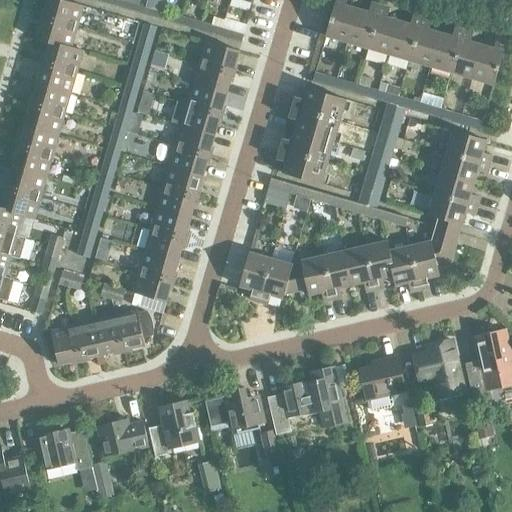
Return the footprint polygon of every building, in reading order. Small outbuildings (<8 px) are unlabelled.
[(84,8),(56,0),(50,0),(45,20),(78,30),(84,8)] [(116,9),(119,0),(117,0),(103,0),(102,5),(116,9)] [(133,4),(119,0),(116,9),(130,13),(133,4)] [(348,42),(357,9),(346,6),(347,0),(336,0),(326,36),(348,42)] [(368,49),(381,6),(372,3),(369,13),(357,9),(348,42),(368,49)] [(389,55),(399,21),(387,18),(390,8),(381,6),(368,49),(389,55)] [(158,20),(161,12),(147,8),(144,16),(158,20)] [(175,16),(161,12),(158,20),(173,24),(175,16)] [(410,61),(422,18),(413,15),(410,25),(399,21),(389,55),(410,61)] [(431,67),(441,33),(429,30),(431,20),(422,18),(410,61),(431,67)] [(199,32),(202,23),(188,19),(185,28),(199,32)] [(78,30),(45,20),(39,42),(50,45),(50,44),(72,50),(73,49),(78,30)] [(216,27),(202,23),(199,32),(213,35),(216,27)] [(146,25),(143,36),(154,39),(157,28),(146,25)] [(452,73),(464,30),(455,27),(452,37),(441,33),(431,67),(452,73)] [(473,79),(482,45),(471,42),(473,32),(464,30),(452,73),(473,79)] [(242,43),(244,35),(230,31),(228,39),(242,43)] [(151,49),(154,39),(143,36),(140,46),(151,49)] [(494,85),(507,42),(497,39),(494,49),(482,45),(473,79),(494,85)] [(233,72),(239,51),(206,41),(200,62),(233,72)] [(84,52),(73,49),(72,50),(50,44),(50,45),(44,65),(77,74),(84,52)] [(148,60),(151,49),(140,46),(137,56),(148,60)] [(167,66),(170,51),(154,48),(152,63),(167,66)] [(145,70),(148,60),(137,56),(133,67),(145,70)] [(227,93),(233,72),(200,62),(194,83),(227,93)] [(77,74),(44,65),(38,85),(71,95),(77,74)] [(142,80),(145,70),(133,67),(130,77),(142,80)] [(330,77),(315,73),(313,81),(328,86),(330,77)] [(362,76),(359,86),(370,89),(373,79),(362,76)] [(139,91),(142,80),(130,77),(127,88),(139,91)] [(355,94),(358,85),(344,81),(341,90),(355,94)] [(221,114),(227,93),(194,83),(188,104),(221,114)] [(71,95),(38,85),(32,106),(65,116),(71,95)] [(359,86),(358,85),(355,94),(369,98),(372,89),(370,89),(359,86)] [(136,101),(139,91),(127,88),(124,98),(136,101)] [(140,109),(151,113),(156,93),(145,89),(140,109)] [(346,100),(308,89),(305,100),(295,97),(292,107),(340,121),(346,100)] [(397,106),(399,97),(385,93),(383,102),(388,104),(397,106)] [(413,102),(399,97),(397,106),(405,109),(411,110),(413,102)] [(133,112),(136,101),(124,98),(121,109),(133,112)] [(221,114),(188,104),(178,101),(172,122),(182,125),(215,135),(221,114)] [(405,109),(397,106),(388,104),(385,116),(402,121),(405,109)] [(65,116),(32,106),(26,127),(59,136),(65,116)] [(439,118),(441,110),(427,106),(425,114),(439,118)] [(340,121),(292,107),(289,118),(299,120),(296,131),(334,142),(340,121)] [(130,122),(133,112),(121,109),(118,119),(130,122)] [(455,114),(441,110),(439,118),(453,122),(455,114)] [(398,133),(402,121),(385,116),(381,129),(398,133)] [(481,131),(483,122),(468,118),(466,126),(481,131)] [(127,133),(130,122),(118,119),(115,129),(127,133)] [(209,156),(215,135),(182,125),(176,146),(209,156)] [(59,136),(26,127),(20,147),(53,157),(59,136)] [(124,143),(127,133),(115,129),(112,140),(124,143)] [(394,146),(398,133),(381,129),(377,141),(394,146)] [(172,142),(136,130),(131,146),(167,158),(172,142)] [(334,142),(296,131),(293,141),(283,138),(280,149),(328,163),(334,142)] [(483,153),(486,140),(453,131),(447,152),(490,165),(492,156),(483,153)] [(120,154),(124,143),(112,140),(109,150),(120,154)] [(391,158),(394,146),(377,141),(374,154),(391,158)] [(203,177),(209,156),(176,146),(170,167),(203,177)] [(53,157),(20,147),(14,168),(47,178),(53,157)] [(328,163),(280,149),(277,159),(287,162),(283,173),(321,184),(328,163)] [(117,164),(120,154),(109,150),(106,161),(117,164)] [(487,174),(490,165),(447,152),(441,173),(474,183),(477,171),(487,174)] [(388,168),(391,158),(374,154),(370,166),(387,171),(388,168)] [(391,158),(388,168),(396,170),(398,161),(391,158)] [(197,198),(203,177),(170,167),(169,169),(140,160),(137,173),(160,180),(161,174),(167,176),(164,188),(197,198)] [(114,174),(117,164),(106,161),(103,171),(114,174)] [(384,183),(387,171),(370,166),(367,179),(384,183)] [(47,178),(14,168),(8,188),(41,198),(47,178)] [(114,174),(103,171),(100,182),(111,185),(114,174)] [(471,195),(474,183),(441,173),(435,194),(478,206),(480,197),(471,195)] [(284,191),(286,182),(272,178),(269,186),(284,191)] [(380,196),(384,183),(367,179),(363,191),(380,196)] [(108,195),(111,185),(100,182),(97,192),(108,195)] [(313,199),(315,191),(300,186),(297,195),(313,199)] [(8,188),(2,208),(2,209),(24,216),(23,217),(35,220),(41,198),(8,188)] [(191,219),(197,198),(164,188),(158,209),(191,219)] [(416,189),(412,201),(429,206),(433,194),(416,189)] [(328,204),(330,195),(315,191),(313,199),(328,204)] [(377,209),(380,196),(363,191),(359,204),(361,204),(377,209)] [(105,206),(108,195),(97,192),(94,203),(105,206)] [(475,215),(478,206),(435,194),(428,215),(462,225),(465,212),(475,215)] [(358,213),(361,204),(359,204),(344,199),(341,208),(358,213)] [(102,216),(105,206),(94,203),(90,213),(102,216)] [(376,218),(378,209),(377,209),(361,204),(358,213),(376,218)] [(2,209),(2,208),(0,207),(0,230),(18,236),(23,217),(24,216),(2,209)] [(185,240),(191,219),(158,209),(151,230),(185,240)] [(99,227),(102,216),(90,213),(87,223),(99,227)] [(406,226),(408,218),(391,213),(389,221),(406,226)] [(96,237),(99,227),(87,223),(84,234),(96,237)] [(450,263),(458,232),(435,226),(431,242),(410,246),(420,290),(429,288),(427,278),(440,275),(437,266),(450,263)] [(18,236),(0,230),(0,253),(12,257),(18,236)] [(179,260),(185,240),(151,230),(145,251),(179,260)] [(93,247),(96,237),(84,234),(81,244),(93,247)] [(61,249),(64,238),(52,235),(49,245),(61,249)] [(108,258),(114,239),(102,236),(97,255),(108,258)] [(389,251),(390,251),(388,241),(365,246),(376,290),(385,288),(382,278),(393,276),(394,276),(389,251)] [(90,258),(93,247),(81,244),(78,255),(90,258)] [(58,259),(61,249),(49,245),(46,256),(58,259)] [(376,290),(365,246),(345,251),(352,285),(364,283),(366,292),(376,290)] [(420,290),(410,246),(390,251),(389,251),(394,276),(393,276),(395,286),(408,283),(411,292),(420,290)] [(173,281),(179,260),(145,251),(139,272),(173,281)] [(352,285),(345,251),(323,256),(333,300),(343,298),(340,288),(352,285)] [(12,257),(0,253),(0,275),(6,277),(12,257)] [(259,302),(272,259),(250,253),(240,286),(253,290),(250,299),(259,302)] [(46,256),(44,266),(51,268),(55,269),(58,259),(46,256)] [(333,300),(323,256),(301,261),(302,262),(292,264),(292,265),(284,294),(285,294),(308,289),(309,295),(322,292),(324,302),(333,300)] [(284,294),(292,265),(272,259),(259,302),(268,305),(271,295),(284,299),(285,294),(284,294)] [(44,266),(41,276),(52,280),(55,269),(51,268),(44,266)] [(70,287),(73,276),(63,272),(59,284),(70,287)] [(167,302),(173,281),(139,272),(133,293),(158,300),(167,302)] [(49,290),(52,280),(41,276),(38,287),(49,290)] [(84,278),(73,276),(70,287),(81,290),(84,278)] [(112,299),(115,287),(104,284),(101,296),(112,299)] [(46,301),(49,290),(38,287),(35,297),(46,301)] [(126,290),(115,287),(112,299),(122,302),(126,290)] [(35,297),(31,310),(42,314),(46,301),(35,297)] [(158,300),(155,311),(164,314),(166,305),(167,302),(158,300)] [(138,311),(116,316),(124,350),(146,345),(138,311)] [(102,355),(124,350),(116,316),(95,321),(102,355)] [(81,360),(102,355),(95,321),(73,326),(81,360)] [(59,365),(81,360),(73,326),(51,331),(59,365)] [(475,337),(480,361),(466,364),(475,403),(492,399),(490,390),(511,384),(511,355),(506,330),(490,333),(490,331),(479,334),(480,336),(475,337)] [(464,391),(461,379),(452,340),(426,346),(427,352),(414,355),(420,382),(434,379),(438,397),(464,391)] [(395,404),(393,395),(406,392),(397,357),(376,362),(377,364),(375,367),(374,366),(361,369),(368,401),(369,400),(371,410),(374,411),(393,407),(395,404)] [(288,418),(305,414),(322,410),(325,426),(324,426),(324,427),(347,422),(334,367),(311,372),(313,382),(308,383),(307,382),(306,382),(306,384),(283,389),(282,388),(281,388),(283,396),(270,399),(278,434),(291,431),(288,418)] [(231,430),(237,429),(238,434),(260,429),(259,424),(265,423),(260,400),(248,403),(245,388),(223,393),(224,397),(206,401),(211,426),(229,423),(231,430)] [(200,442),(193,413),(190,413),(187,401),(160,407),(164,425),(149,428),(156,456),(172,453),(171,448),(200,442)] [(406,403),(407,425),(415,424),(414,402),(406,403)] [(428,403),(415,406),(420,428),(433,425),(428,403)] [(490,415),(475,418),(479,439),(494,436),(490,415)] [(149,447),(144,422),(130,425),(129,419),(97,426),(104,454),(119,450),(119,454),(149,447)] [(265,453),(278,450),(273,430),(260,433),(265,453)] [(76,463),(78,471),(80,470),(93,467),(85,434),(71,437),(70,432),(56,435),(56,432),(38,436),(45,467),(60,463),(61,467),(76,463)] [(405,435),(378,444),(383,458),(410,448),(405,435)] [(0,480),(5,479),(9,495),(28,490),(19,449),(18,450),(20,459),(2,463),(0,453),(0,480)] [(278,450),(265,453),(266,461),(280,458),(278,450)] [(199,462),(206,491),(223,487),(216,458),(199,462)] [(113,494),(107,464),(93,467),(100,497),(113,494)] [(483,466),(473,468),(475,477),(485,475),(483,466)] [(93,467),(80,470),(82,479),(95,476),(93,467)]
